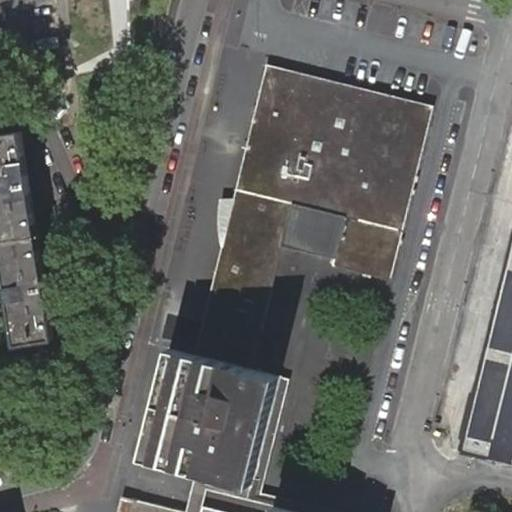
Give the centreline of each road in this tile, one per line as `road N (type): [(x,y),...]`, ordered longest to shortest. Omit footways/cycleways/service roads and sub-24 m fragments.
road 1 (residential): [(428,468),(411,429),(511,48)]
road 2 (residential): [(125,298),(70,183),(14,0)]
road 3 (residential): [(125,298),(200,0)]
road 4 (residential): [(0,492),(64,474),(81,460),(125,298)]
